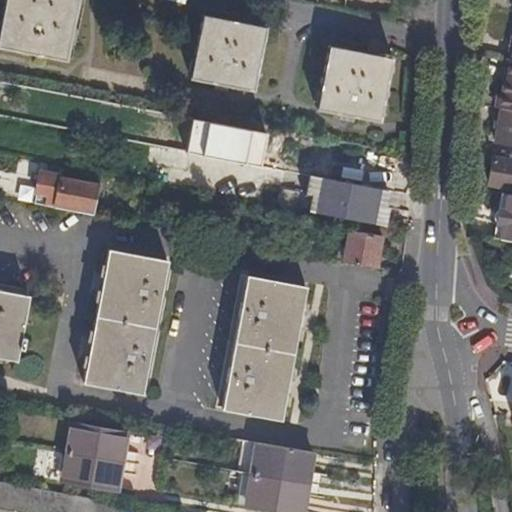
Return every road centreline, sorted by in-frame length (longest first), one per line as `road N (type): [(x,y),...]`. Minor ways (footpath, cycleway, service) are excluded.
road 1 (tertiary): [(437,237),(433,283),(456,406),(462,511)]
road 2 (tertiary): [(451,0),(437,237)]
road 3 (residential): [(511,334),(470,303),(437,237)]
